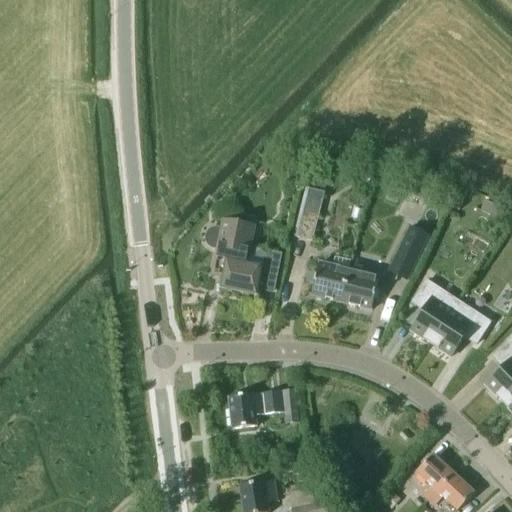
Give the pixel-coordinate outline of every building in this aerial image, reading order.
[(329,174),(307,169),(302,187),(309,189),(307,199),(300,197),(290,237),(312,243),(329,174)] [(460,215),(470,194),(460,189),(450,210),(460,215)] [(485,202),(481,211),(489,214),(493,205),(485,202)] [(222,223),(220,232),(219,232),(218,232),(217,232),(216,232),(215,232),(214,232),(213,232),(213,233),(212,233),(211,234),(210,234),(210,235),(209,235),(209,236),(208,237),(208,238),(207,238),(207,239),(207,240),(207,241),(206,241),(206,242),(206,243),(206,244),(206,245),(207,246),(207,247),(207,248),(208,248),(208,249),(208,250),(209,250),(209,251),(210,251),(210,252),(211,252),(211,253),(212,253),(213,254),(214,254),(215,254),(215,255),(216,255),(214,261),(226,263),(220,291),(257,299),(259,290),(275,293),(281,264),(267,261),(249,258),(255,230),(222,223)] [(407,285),(429,238),(409,229),(387,276),(407,285)] [(309,298),(339,306),(347,273),(318,266),(309,298)] [(347,273),(339,306),(370,314),(378,281),(347,273)] [(411,332),(431,345),(458,303),(427,282),(412,304),(424,312),(411,332)] [(431,345),(451,358),(464,338),(476,346),(490,324),(458,303),(431,345)] [(486,386),(502,403),(511,393),(511,341),(493,359),(503,369),(486,386)] [(295,392),(282,394),(285,414),(285,419),(298,418),(295,392)] [(260,396),(229,399),(232,430),(257,427),(256,417),(285,414),(282,394),(282,393),(279,394),(260,396)] [(511,413),(511,393),(502,403),(511,413)] [(421,497),(427,503),(451,477),(430,458),(413,476),(428,490),(421,497)] [(299,482),(310,481),(309,473),(299,474),(299,482)] [(457,511),(471,497),(451,477),(427,503),(433,509),(440,502),(450,511),(457,511)] [(277,506),(274,484),(239,488),(242,511),(267,511),(266,507),(277,506)] [(391,493),(383,503),(389,508),(398,498),(391,493)]
